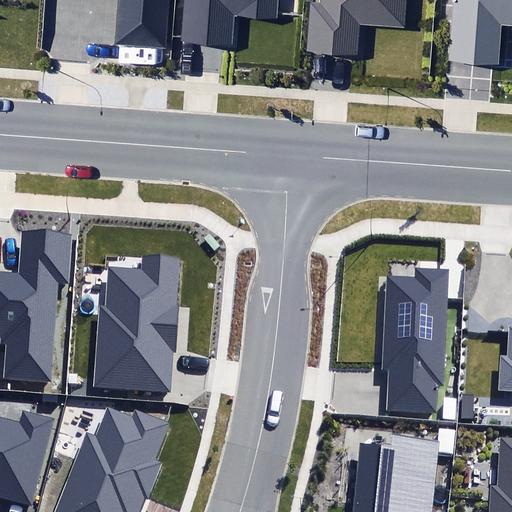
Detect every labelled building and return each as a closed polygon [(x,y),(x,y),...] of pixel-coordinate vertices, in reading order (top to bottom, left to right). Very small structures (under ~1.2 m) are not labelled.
[(119,0),(116,44),(164,48),(167,0),(119,0)] [(181,39),(231,43),(234,14),(278,18),(278,14),(279,0),(184,0),(181,37),(181,39)] [(306,51),(357,55),(359,24),(406,28),(408,0),(319,0),(320,3),(310,3),(306,51)] [(511,0),(455,0),(451,59),(498,62),(501,25),(511,26),(511,32),(511,31),(511,0)] [(5,344),(2,378),(51,382),(58,283),(69,283),(72,235),(23,231),(20,273),(0,272),(0,337),(1,337),(0,344),(5,344)] [(98,305),(93,387),(170,392),(177,260),(146,259),(145,270),(108,268),(106,305),(98,305)] [(387,410),(435,413),(437,385),(443,386),(449,269),(414,267),(414,276),(387,274),(382,371),(389,371),(387,410)] [(511,389),(511,324),(508,325),(507,356),(501,356),(499,389),(511,389)] [(170,422),(135,409),(132,415),(105,404),(93,433),(85,429),(51,511),(139,511),(145,496),(147,497),(161,464),(154,461),(170,422)] [(55,419),(23,410),(19,423),(0,417),(0,497),(32,506),(55,419)] [(429,511),(438,440),(393,435),(392,446),(361,443),(352,511),(429,511)] [(511,511),(511,438),(502,438),(499,485),(491,485),(490,501),(488,511),(511,511)]
